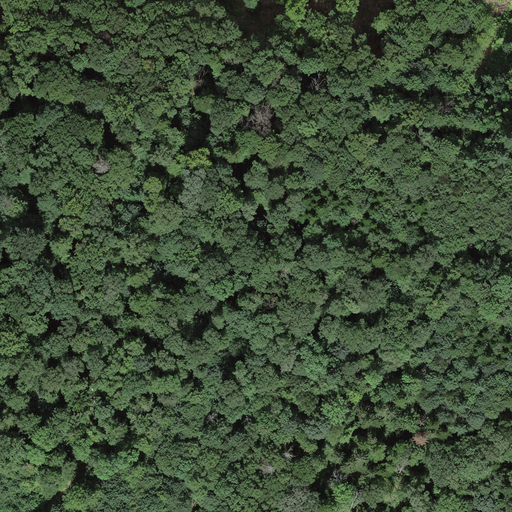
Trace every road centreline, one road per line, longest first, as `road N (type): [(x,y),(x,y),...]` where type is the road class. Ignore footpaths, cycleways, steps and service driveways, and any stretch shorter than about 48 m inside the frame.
road 1 (track): [(511,267),(332,232),(0,190)]
road 2 (track): [(0,287),(61,330),(83,375),(91,423),(71,483),(36,511)]
